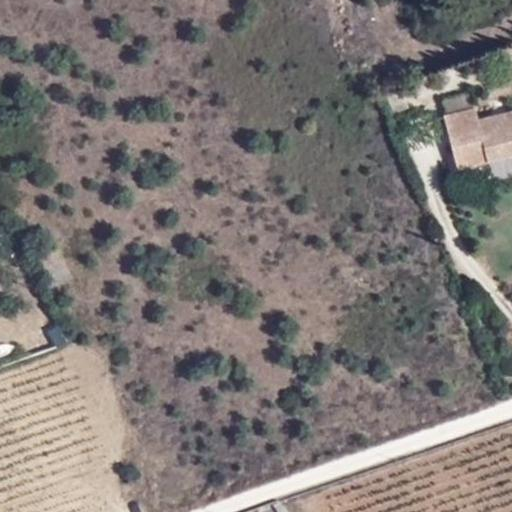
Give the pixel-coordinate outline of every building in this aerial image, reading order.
[(448,103),(451,117),(476,110),(473,98),(448,103)] [(511,112),(482,120),(479,110),(448,118),(460,170),(511,157),(511,112)] [(35,242),(43,262),(62,256),(54,236),(35,242)] [(70,282),(62,256),(43,262),(52,287),(70,282)] [(29,358),(66,344),(58,323),(21,337),(29,358)]
